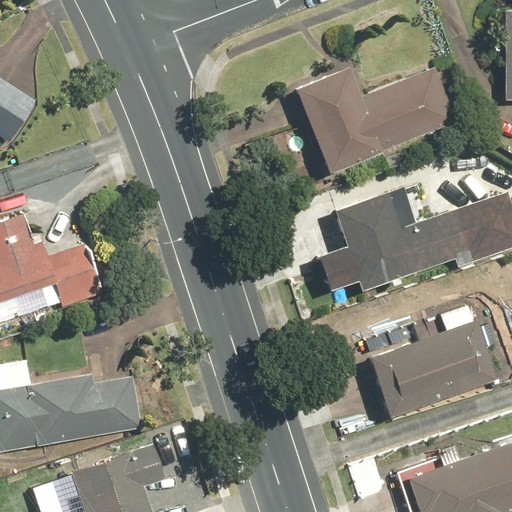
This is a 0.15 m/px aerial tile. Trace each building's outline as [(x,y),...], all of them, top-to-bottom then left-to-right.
[(511,5),(490,6),(493,98),(511,97),(511,5)] [(335,67),(278,90),(313,176),(447,122),(425,68),(349,99),(335,67)] [(0,130),(11,138),(37,97),(0,73),(0,130)] [(391,188),(317,212),(329,248),(300,258),(311,292),(341,282),(344,293),(442,260),(445,268),(511,245),(511,228),(499,191),(403,224),(391,188)] [(0,296),(55,278),(64,305),(102,292),(84,239),(47,251),(43,237),(33,240),(23,210),(0,217),(0,296)] [(372,419),(486,381),(465,318),(351,356),(372,419)] [(0,384),(0,446),(140,424),(131,373),(93,379),(91,370),(0,384)] [(511,438),(395,473),(406,511),(495,511),(511,507),(511,438)] [(152,439),(71,467),(86,511),(155,511),(145,481),(165,475),(152,439)]
